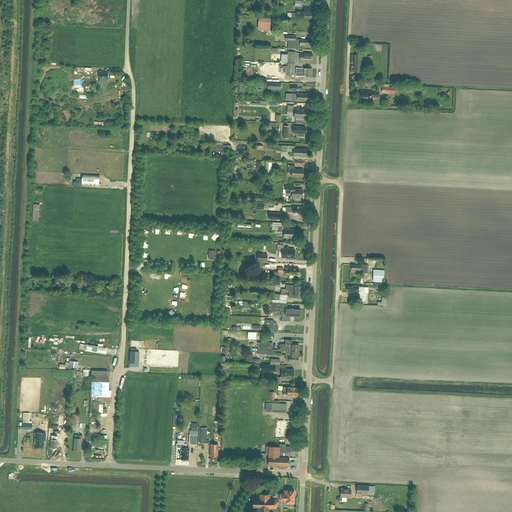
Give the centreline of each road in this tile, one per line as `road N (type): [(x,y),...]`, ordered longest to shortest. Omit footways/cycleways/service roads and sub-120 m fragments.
road 1 (unclassified): [(302,474),(327,0)]
road 2 (track): [(108,465),(121,354),(130,78)]
road 3 (unclassified): [(302,474),(0,460)]
road 4 (track): [(341,181),(331,381)]
road 5 (track): [(350,0),(341,181)]
